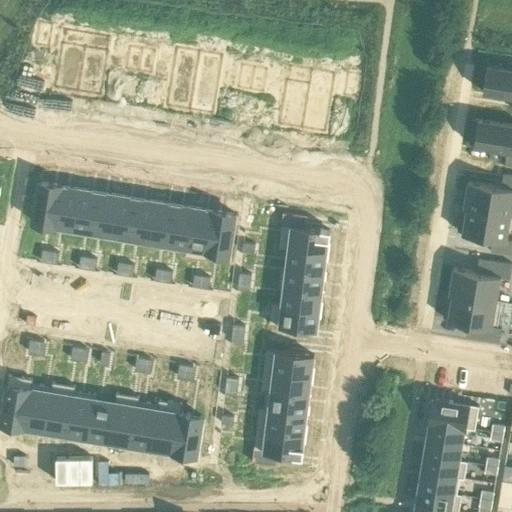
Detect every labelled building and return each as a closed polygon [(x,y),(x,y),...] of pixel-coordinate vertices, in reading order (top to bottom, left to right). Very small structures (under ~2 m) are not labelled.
[(39,21),(35,45),(49,47),(49,46),(52,29),(53,23),(42,21),(39,21)] [(61,42),(54,87),(56,87),(56,88),(57,88),(67,89),(66,90),(67,90),(67,89),(77,91),(77,92),(85,45),(84,46),(75,44),(75,43),(74,43),(74,44),(61,42)] [(85,45),(77,92),(78,92),(78,91),(88,93),(87,93),(88,93),(98,94),(98,95),(99,95),(101,95),(108,50),(96,48),(96,47),(95,47),(85,46),(85,45)] [(129,45),(125,69),(138,71),(142,47),(132,46),(129,45)] [(171,76),(166,106),(168,106),(169,107),(169,106),(179,108),(180,108),(189,109),(189,110),(196,70),(199,50),(189,49),(189,48),(188,49),(180,47),(176,46),(171,76)] [(142,47),(138,71),(139,71),(151,73),(155,50),(144,48),(142,47)] [(196,70),(189,110),(190,110),(190,109),(200,111),(200,112),(200,111),(210,113),(211,114),(211,113),(213,113),(223,54),(219,53),(219,54),(210,52),(209,51),(209,52),(200,50),(199,50),(196,70)] [(487,63),(483,90),(493,92),(511,95),(511,62),(507,61),(506,66),(487,63)] [(238,82),(237,88),(250,90),(254,66),(241,64),(238,82)] [(254,66),(250,90),(251,90),(263,92),(267,68),(254,66)] [(286,79),(278,124),(280,125),(281,125),(281,124),(291,126),(291,127),(292,127),(292,126),(301,128),(302,129),(312,68),(311,68),(311,69),(310,69),(308,83),(299,81),(299,80),(298,80),(298,81),(286,79)] [(312,68),(302,129),(302,128),(312,129),(312,130),(313,130),(322,131),(322,132),(323,132),(325,132),(335,73),(331,72),(312,69),(312,68)] [(346,76),(343,95),(357,98),(361,74),(357,73),(347,72),(346,76)] [(511,122),(478,117),(474,144),(507,149),(505,162),(511,162),(511,122)] [(468,179),(464,205),(510,213),(511,203),(511,173),(503,172),(501,184),(468,179)] [(39,179),(33,219),(54,223),(53,228),(54,228),(62,183),(39,179)] [(62,183),(54,228),(56,228),(73,231),(81,186),(71,184),(70,186),(63,184),(63,183),(62,183)] [(81,186),(73,231),(74,231),(75,226),(76,226),(93,229),(100,190),(91,189),(91,188),(83,186),(81,186)] [(100,190),(93,229),(98,230),(111,232),(110,237),(111,237),(119,192),(108,191),(108,192),(104,191),(100,190)] [(119,192),(111,237),(118,238),(130,240),(137,197),(129,195),(129,194),(126,193),(119,192)] [(137,197),(130,240),(131,240),(132,236),(143,237),(149,238),(148,243),(149,243),(157,199),(150,197),(146,197),(146,198),(137,197)] [(157,199),(149,243),(163,246),(168,246),(175,203),(171,202),(167,202),(167,200),(157,199)] [(175,203),(168,246),(169,246),(170,242),(186,244),(187,244),(185,254),(186,254),(194,205),(192,204),(184,203),(184,204),(175,203)] [(194,205),(186,254),(204,257),(205,257),(213,208),(212,208),(212,209),(205,208),(205,207),(194,205)] [(466,206),(462,231),(492,236),(490,249),(511,252),(511,237),(506,237),(510,213),(464,205),(464,206),(466,206)] [(213,208),(205,257),(206,257),(207,253),(229,256),(236,212),(213,208)] [(283,210),(279,244),(329,250),(330,240),(328,240),(329,237),(330,237),(331,227),(325,226),(325,227),(305,225),(307,213),(283,210)] [(243,240),(242,249),(255,250),(256,242),(243,240)] [(279,244),(279,246),(288,247),(286,264),(281,263),(281,264),(326,269),(327,269),(325,269),(326,259),(328,259),(329,250),(279,244)] [(43,247),(41,259),(49,261),(51,248),(43,247)] [(51,248),(49,261),(57,262),(59,250),(51,248)] [(81,253),(79,266),(87,267),(89,255),(81,253)] [(89,255),(87,267),(95,268),(97,256),(89,255)] [(454,265),(449,291),(501,300),(501,299),(496,298),(500,275),(510,276),(511,262),(489,258),(487,271),(454,265)] [(119,260),(117,272),(125,273),(127,261),(119,260)] [(127,261),(125,273),(133,274),(135,262),(127,261)] [(281,264),(279,283),(324,288),(322,288),(323,278),(325,278),(326,269),(281,264)] [(157,266),(155,278),(163,279),(165,267),(157,266)] [(165,267),(163,279),(171,281),(173,269),(165,267)] [(239,270),(238,279),(251,280),(252,272),(239,270)] [(194,272),(192,284),(200,286),(203,273),(194,272)] [(203,273),(200,286),(209,287),(211,275),(203,273)] [(238,279),(237,287),(250,288),(251,280),(238,279)] [(272,301),(322,308),(323,300),(321,299),(322,290),(324,290),(324,288),(279,283),(279,285),(283,285),(281,302),(272,301)] [(452,293),(448,318),(478,323),(476,335),(499,339),(502,325),(497,324),(501,300),(449,291),(449,293),(452,293)] [(272,301),(269,322),(317,328),(319,316),(321,316),(322,308),(272,301)] [(246,324),(233,322),(232,330),(244,332),(246,324)] [(243,340),(244,332),(232,330),(231,339),(243,340)] [(30,337),(28,349),(36,351),(38,338),(30,337)] [(38,338),(36,351),(44,352),(46,340),(38,338)] [(73,344),(71,356),(79,358),(81,345),(73,344)] [(81,345),(79,358),(87,359),(89,347),(81,345)] [(266,348),(264,368),(314,374),(315,365),(313,365),(314,353),(266,348)] [(102,349),(100,361),(108,363),(110,350),(102,349)] [(137,355),(135,367),(143,368),(145,356),(137,355)] [(145,356),(143,368),(151,370),(153,357),(145,356)] [(179,362),(177,374),(185,375),(187,363),(179,362)] [(187,363),(185,375),(194,377),(196,364),(187,363)] [(264,368),(261,387),(309,393),(311,394),(311,392),(309,392),(311,382),(313,382),(314,374),(264,368)] [(8,372),(1,420),(23,424),(31,376),(8,372)] [(227,374),(226,382),(238,384),(239,376),(227,374)] [(31,376),(23,424),(45,428),(52,384),(32,381),(33,376),(31,376)] [(52,384),(45,428),(66,431),(74,383),(52,380),(52,384)] [(226,382),(225,391),(237,392),(238,384),(226,382)] [(74,383),(66,431),(88,435),(95,392),(75,388),(76,383),(74,383)] [(259,405),(259,406),(309,413),(310,404),(308,403),(309,393),(261,387),(261,388),(266,388),(264,405),(259,405)] [(95,392),(88,435),(110,438),(118,390),(116,390),(115,400),(95,396),(96,392),(95,392)] [(118,390),(110,438),(131,442),(139,394),(118,390)] [(139,394),(131,442),(153,445),(161,397),(159,397),(158,402),(139,399),(140,394),(139,394)] [(428,400),(425,415),(429,416),(428,420),(475,427),(479,404),(432,396),(432,401),(428,400)] [(161,397),(153,445),(175,449),(181,411),(181,410),(182,401),(161,397)] [(259,406),(256,425),(307,432),(308,423),(306,422),(307,412),(309,413),(259,406)] [(181,411),(175,449),(197,453),(203,414),(181,411)] [(222,412),(221,421),(233,422),(234,414),(222,412)] [(431,421),(428,437),(460,442),(463,426),(475,428),(475,427),(428,420),(431,421)] [(493,422),(491,430),(503,432),(505,424),(493,422)] [(256,425),(252,460),(276,462),(278,450),(293,452),(293,453),(303,455),(304,445),(303,444),(303,441),(305,442),(307,432),(256,425)] [(491,430),(490,438),(502,440),(503,432),(491,430)] [(428,437),(425,453),(467,460),(458,458),(460,442),(428,437)] [(425,453),(422,470),(464,477),(467,460),(425,453)] [(487,455),(486,463),(498,465),(499,457),(487,455)] [(486,463),(484,471),(496,473),(498,465),(486,463)] [(422,470),(420,486),(461,493),(462,493),(457,492),(459,477),(464,477),(422,470)] [(420,486),(417,503),(449,508),(459,510),(461,493),(420,486)] [(482,488),(480,496),(492,498),(494,490),(482,488)] [(480,496),(479,504),(491,506),(492,498),(480,496)] [(458,511),(459,510),(449,508),(417,503),(415,511),(458,511)]
